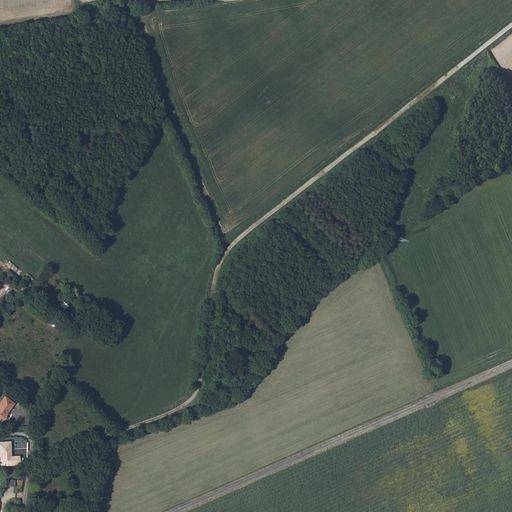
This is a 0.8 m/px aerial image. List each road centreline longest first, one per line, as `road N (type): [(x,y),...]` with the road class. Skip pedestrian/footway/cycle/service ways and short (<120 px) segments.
road 1 (track): [(27,485),(50,458),(190,400),(229,247),(511,23)]
road 2 (unclassified): [(173,511),(511,363)]
